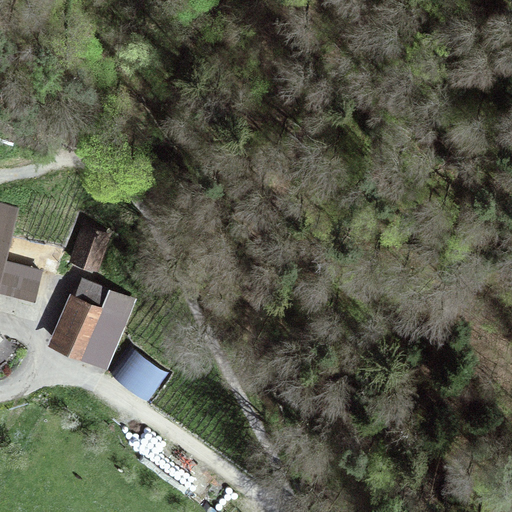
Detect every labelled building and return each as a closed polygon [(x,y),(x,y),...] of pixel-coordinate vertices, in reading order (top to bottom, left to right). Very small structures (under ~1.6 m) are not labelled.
[(16,210),(0,205),(0,282),(35,292),(40,270),(3,260),(16,210)] [(106,233),(86,225),(73,259),(94,267),(106,233)] [(56,339),(104,360),(131,300),(84,280),(76,299),(74,299),(56,339)] [(133,344),(112,372),(149,399),(170,371),(133,344)] [(202,405),(172,385),(160,404),(189,424),(202,405)]
